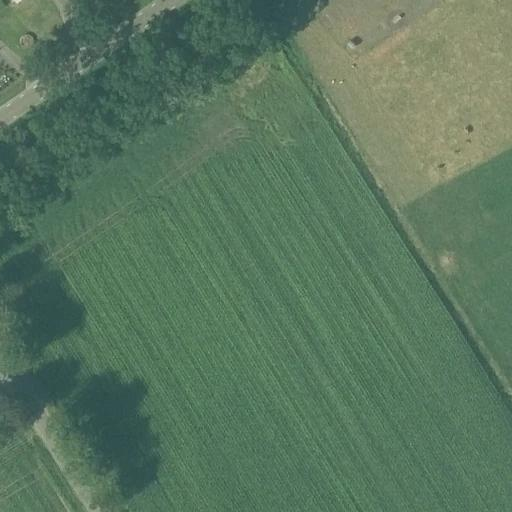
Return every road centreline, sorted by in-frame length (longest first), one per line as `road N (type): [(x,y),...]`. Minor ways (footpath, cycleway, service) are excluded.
road 1 (unclassified): [(0,118),(173,0)]
road 2 (unclassified): [(96,511),(0,357)]
